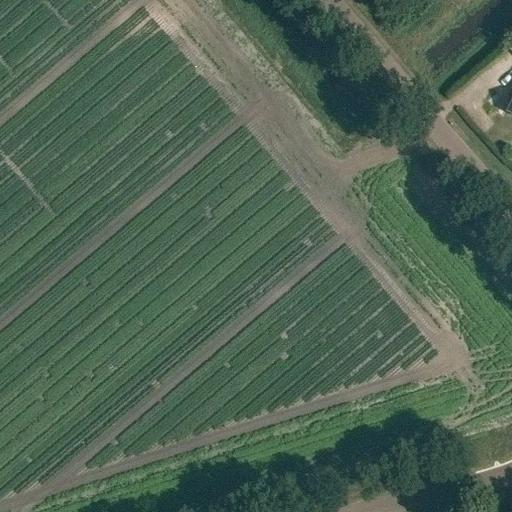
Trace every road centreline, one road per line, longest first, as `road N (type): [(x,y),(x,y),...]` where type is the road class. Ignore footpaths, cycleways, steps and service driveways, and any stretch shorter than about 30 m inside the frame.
road 1 (unclassified): [(511,212),(325,0)]
road 2 (unclassified): [(356,511),(511,473)]
